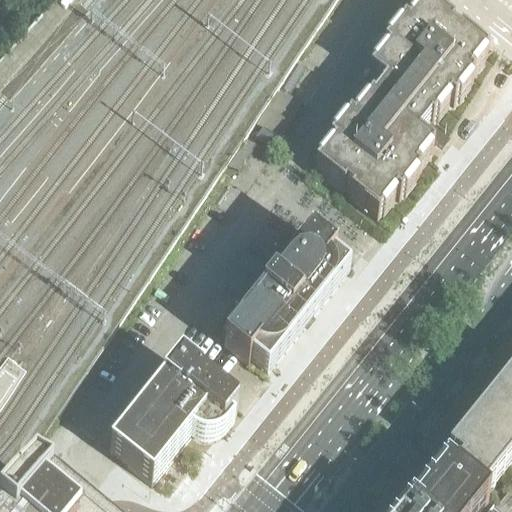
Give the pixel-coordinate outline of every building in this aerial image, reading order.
[(453,32),(425,10),(420,16),(419,14),(408,28),(409,29),(407,32),(403,29),(398,35),(397,34),(386,47),(387,49),(383,54),(387,57),(384,60),(382,59),(372,73),(373,74),(369,80),(383,92),(372,106),(370,105),(366,111),(364,109),(353,123),(355,124),(352,127),(349,124),(344,130),(342,129),(332,142),(333,144),(328,149),(332,152),(330,155),(328,154),(317,168),(319,169),(314,175),(342,197),(344,195),(351,200),(349,203),(377,225),(381,219),(383,220),(394,207),(392,205),(395,202),(398,205),(403,200),(405,201),(415,187),(414,186),(419,180),(415,177),(417,174),(419,175),(430,162),(428,161),(433,155),(418,143),(429,128),(431,130),(436,124),(437,125),(448,112),(447,111),(449,107),(453,110),(458,105),(459,106),(470,92),(468,91),(473,85),(469,82),(472,79),(473,80),(484,67),(483,66),(487,60),(460,38),(458,40),(451,34),(453,32)] [(307,69),(297,62),(278,90),(289,97),(307,69)] [(263,128),(255,138),(270,150),(278,140),(263,128)] [(257,145),(254,142),(247,138),(228,165),(238,172),(257,145)] [(349,277),(332,264),(335,260),(310,241),(303,250),(287,238),(252,291),(222,333),(231,340),(223,349),(248,369),(250,366),(267,379),(349,277)] [(234,428),(230,425),(237,417),(178,370),(163,389),(109,457),(151,490),(190,441),(193,444),(196,445),(200,446),(203,447),(205,447),(209,447),(212,446),(216,445),(218,444),(220,443),(222,441),(224,440),(226,438),(234,428)] [(511,373),(511,383),(446,463),(459,473),(455,479),(483,502),(511,466),(511,373)] [(481,511),(487,505),(483,502),(455,479),(444,470),(410,511),(481,511)] [(59,511),(40,496),(39,497),(32,491),(14,511),(59,511)]
